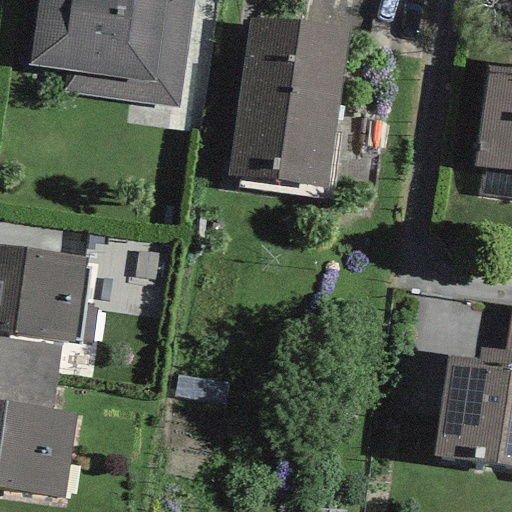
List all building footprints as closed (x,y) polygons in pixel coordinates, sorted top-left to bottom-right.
[(37,0),(29,66),(66,71),(61,91),(177,108),(193,0),(37,0)] [(345,32),(248,20),(228,175),(326,188),(345,32)] [(511,68),(487,66),(473,167),(485,168),(511,171),(511,68)] [(511,198),(511,171),(485,168),(482,194),(511,198)] [(75,344),(86,257),(0,245),(0,334),(61,343),(75,344)] [(511,353),(511,304),(510,304),(503,353),(511,353)] [(0,402),(52,409),(61,343),(0,334),(0,402)] [(511,467),(511,353),(503,353),(480,350),(479,361),(446,356),(432,456),(511,467)] [(0,491),(64,500),(76,413),(52,409),(0,402),(0,491)]
